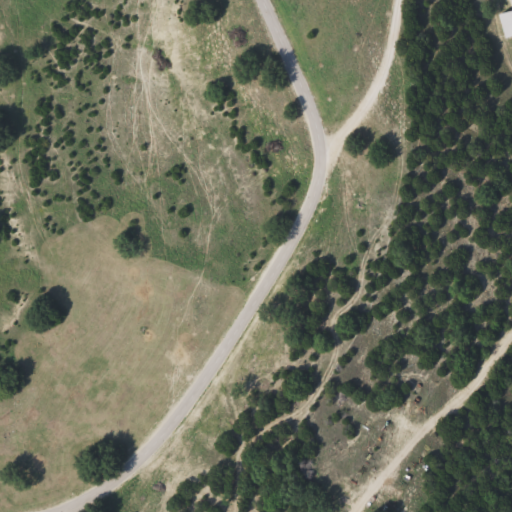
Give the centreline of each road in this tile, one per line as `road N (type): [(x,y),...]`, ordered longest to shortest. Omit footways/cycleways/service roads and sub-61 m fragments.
road 1 (residential): [(334,132),(267,273),(190,405),(126,472),(35,511)]
road 2 (residential): [(390,0),(334,132),(252,0)]
